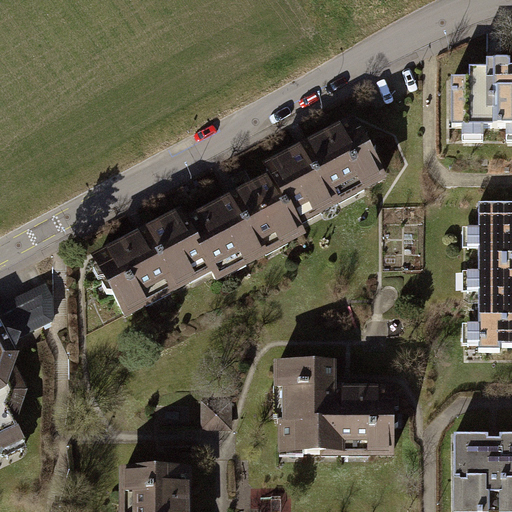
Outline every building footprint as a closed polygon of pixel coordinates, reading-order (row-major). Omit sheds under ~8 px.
[(451,126),(511,126),(511,70),(509,71),(509,62),(485,62),(485,69),(468,69),(468,80),(451,80),(451,126)] [(266,170),(271,179),(291,217),(307,208),(318,212),(336,204),(332,196),(357,183),(361,189),(382,177),(372,158),(377,155),(369,141),(363,144),(352,124),(266,170)] [(300,234),(291,217),(271,179),(185,224),(205,262),(212,275),(241,260),(243,265),(265,254),(261,247),(275,239),(286,242),(300,234)] [(498,346),(511,345),(511,204),(478,205),(479,352),(499,352),(498,346)] [(190,271),(205,262),(185,224),(180,215),(94,261),(105,281),(100,284),(107,297),(113,294),(124,316),(145,305),(141,297),(167,283),(171,291),(188,281),(190,271)] [(0,453),(3,446),(20,436),(12,417),(16,398),(7,395),(13,374),(8,364),(19,336),(50,320),(50,297),(45,290),(0,310),(0,453)] [(297,365),(278,366),(275,389),(284,392),(285,444),(302,445),(304,455),(326,456),(327,445),(366,445),(366,456),(390,453),(389,393),(332,393),(331,365),(313,365),(310,359),(300,359),(297,365)] [(225,404),(203,404),(203,427),(225,427),(225,404)] [(453,511),(511,511),(511,435),(500,436),(500,440),(486,440),(486,436),(453,436),(453,511)] [(185,511),(185,470),(163,469),(160,462),(153,463),(146,469),(124,470),(123,494),(132,496),(130,511),(185,511)]
